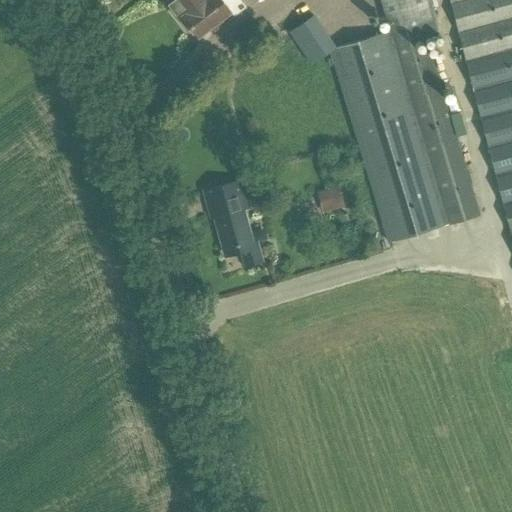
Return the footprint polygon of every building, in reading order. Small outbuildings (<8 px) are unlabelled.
[(182,16),(198,35),(216,21),(219,25),(231,15),(228,11),(229,11),(220,0),(164,0),(179,18),(182,16)] [(380,0),(389,31),(448,223),(478,214),(426,36),(439,33),(429,0),(380,0)] [(511,0),(448,0),(511,238),(511,0)] [(312,62),(329,51),(310,20),(292,32),(312,62)] [(330,48),(389,241),(448,223),(389,31),(330,48)] [(215,215),(218,225),(225,255),(241,251),(244,265),(264,261),(258,240),(255,241),(245,208),(251,207),(246,185),(243,187),(241,179),(204,189),(210,216),(215,215)] [(338,184),(316,190),(322,211),(343,205),(338,184)]
